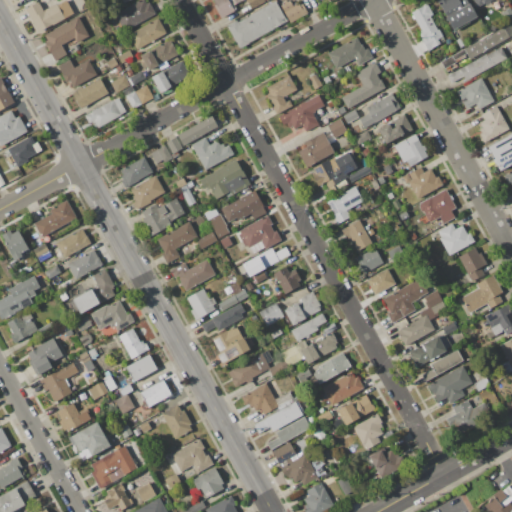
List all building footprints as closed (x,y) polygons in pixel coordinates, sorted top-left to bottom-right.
[(25,9),(38,2),(43,11),(64,0),(66,0),(74,14),(38,33),(25,9)] [(115,14),(141,0),(143,0),(146,4),(149,3),(155,13),(124,30),(115,14)] [(213,0),(242,0),(233,5),(236,10),(222,17),(213,0)] [(251,10),(246,0),(265,0),(266,2),(251,10)] [(281,5),(290,0),(293,5),(297,3),(298,5),(302,3),(308,12),(290,22),(281,5)] [(437,0),(460,0),(463,5),(469,2),(477,17),(453,29),(437,0)] [(472,0),(477,8),(490,0),(472,0)] [(227,25),(236,20),(237,22),(276,1),(287,22),(239,48),(227,25)] [(426,4),(432,14),(429,16),(437,29),(439,28),(443,35),(438,38),(440,43),(428,50),(408,13),(426,4)] [(45,35),(79,16),(89,35),(76,42),(74,38),(62,45),(67,55),(55,61),(44,42),(48,40),(45,35)] [(129,34),(158,18),(166,32),(137,48),(129,34)] [(463,49),(505,27),(510,36),(469,59),(463,49)] [(456,40),(463,37),(466,43),(460,47),(456,40)] [(328,53),(357,38),(360,44),(362,44),(365,51),(368,49),(373,57),(358,65),(354,57),(336,67),(328,53)] [(140,55),(171,39),(178,53),(148,70),(140,55)] [(447,76),(501,47),(506,58),(466,80),(463,75),(450,82),(447,76)] [(118,56),(130,50),(133,57),(121,63),(118,56)] [(107,62),(114,58),(118,65),(111,69),(107,62)] [(58,66),(70,60),(74,67),(89,59),(97,75),(71,89),(58,66)] [(164,71),(186,59),(194,73),(171,85),(164,71)] [(98,62),(102,60),(106,67),(101,69),(98,62)] [(341,98),(363,86),(356,73),(375,63),(380,72),(376,74),(380,81),(381,80),(385,87),(347,107),(341,98)] [(130,78),(142,71),(146,79),(134,85),(130,78)] [(151,76),(162,71),(171,88),(160,94),(151,76)] [(308,78),(316,73),(322,85),(314,90),(308,78)] [(109,82),(124,75),(130,85),(115,93),(109,82)] [(289,75),(296,89),(282,97),(285,102),(289,100),(292,105),(277,114),(268,97),(269,96),(268,93),(269,92),(267,87),(289,75)] [(323,78),(328,76),(331,81),(326,84),(323,78)] [(455,91),(481,77),(494,100),(478,109),(475,103),(464,109),(455,91)] [(0,78),(1,78),(14,102),(0,109),(0,78)] [(72,93),(100,78),(108,93),(80,108),(72,93)] [(136,91),(146,85),(153,98),(142,104),(136,91)] [(358,118),(369,112),(367,107),(392,93),(400,108),(363,128),(358,118)] [(83,116),(117,97),(125,113),(98,128),(94,120),(87,124),(83,116)] [(278,116),(306,101),(319,124),(306,131),(302,124),(294,129),(292,126),(288,128),(285,123),(283,124),(278,116)] [(482,113),(497,105),(509,127),(484,141),(480,134),(483,132),(481,128),(483,127),(480,122),(485,119),(482,113)] [(0,115),(11,109),(16,118),(18,117),(27,132),(0,146),(0,115)] [(344,115),(355,109),(358,116),(347,122),(344,115)] [(378,130),(405,115),(412,129),(385,143),(378,130)] [(176,135),(212,116),(218,126),(182,146),(176,135)] [(327,125),(340,118),(347,131),(334,138),(327,125)] [(354,137),(367,130),(371,137),(358,144),(354,137)] [(303,143),(323,133),(334,153),(307,167),(298,151),(305,147),(303,143)] [(394,145),(415,133),(422,145),(424,144),(427,149),(425,150),(427,156),(410,165),(407,160),(403,162),(394,145)] [(488,147),(511,133),(511,164),(501,170),(488,147)] [(7,149),(32,135),(35,142),(37,141),(42,150),(27,158),(29,160),(17,167),(7,149)] [(167,141),(175,136),(182,148),(174,153),(167,141)] [(191,145),(206,137),(210,145),(217,140),(220,145),(223,143),(225,147),(228,145),(233,153),(205,169),(191,145)] [(151,154),(165,146),(172,158),(164,162),(163,160),(156,164),(151,154)] [(361,151),(368,147),(371,154),(365,157),(361,151)] [(313,168),(328,160),(329,162),(349,152),(357,167),(346,172),(351,182),(331,192),(326,182),(319,186),(312,174),(315,172),(313,168)] [(119,169),(143,156),(152,173),(128,186),(119,169)] [(199,181),(236,160),(249,184),(232,194),(230,190),(216,198),(210,188),(208,189),(206,186),(203,188),(199,181)] [(349,176),(368,166),(371,171),(352,181),(349,176)] [(402,177),(421,166),(424,172),(430,169),(435,179),(439,177),(443,185),(417,199),(408,182),(405,183),(402,177)] [(503,176),(511,171),(511,186),(510,183),(508,184),(503,176)] [(130,188),(155,175),(164,192),(150,200),(151,202),(137,210),(133,202),(135,201),(133,196),(134,195),(130,188)] [(174,183),(183,178),(186,183),(177,188),(174,183)] [(371,181),(375,179),(379,187),(375,190),(371,181)] [(178,190),(186,185),(196,203),(188,208),(178,190)] [(328,202),(355,187),(363,200),(346,210),(350,217),(337,224),(333,216),(335,215),(328,202)] [(418,204),(445,189),(455,207),(451,209),(455,217),(443,223),(439,216),(428,222),(418,204)] [(221,209),(254,190),(266,212),(255,219),(251,213),(239,220),(237,217),(228,221),(221,209)] [(138,212),(155,202),(161,214),(165,212),(162,206),(176,198),(184,213),(169,222),(171,224),(151,235),(138,212)] [(392,201),(397,199),(400,205),(395,207),(392,201)] [(49,209),(67,200),(76,217),(41,236),(34,223),(51,213),(49,209)] [(399,217),(407,212),(409,217),(401,222),(399,217)] [(208,219),(219,213),(229,232),(218,238),(208,219)] [(239,231),(268,215),(273,225),(270,226),(274,232),(277,231),(281,239),(265,248),(261,240),(248,248),(239,231)] [(342,229),(359,220),(371,243),(355,252),(342,229)] [(156,239),(189,221),(197,236),(175,248),(180,256),(167,263),(163,255),(165,254),(156,239)] [(438,230),(451,223),(454,229),(461,225),(466,234),(470,232),(475,241),(449,255),(439,237),(441,236),(438,230)] [(391,227),(396,224),(399,229),(394,232),(391,227)] [(56,243),(82,228),(90,242),(63,257),(56,243)] [(1,235),(10,230),(12,234),(18,230),(28,249),(26,250),(27,253),(15,260),(1,235)] [(408,234),(414,230),(417,236),(411,239),(408,234)] [(196,240),(212,232),(217,239),(201,248),(196,240)] [(220,241),(226,238),(229,243),(223,247),(220,241)] [(32,250),(44,243),(51,255),(39,262),(32,250)] [(243,264),(258,256),(262,264),(266,261),(262,254),(272,248),(274,252),(286,246),(290,254),(250,276),(243,264)] [(387,252),(399,246),(404,255),(392,261),(387,252)] [(355,258),(374,247),(383,264),(364,274),(355,258)] [(457,256),(475,247),(479,254),(481,253),(486,263),(479,266),(483,274),(470,281),(457,256)] [(68,264),(94,250),(102,264),(76,278),(68,264)] [(171,270),(184,263),(188,270),(207,259),(215,274),(185,291),(177,276),(175,277),(171,270)] [(270,275),(285,267),(288,272),(294,268),(301,280),(298,282),(300,285),(285,294),(276,277),(272,279),(270,275)] [(92,275),(105,268),(114,285),(112,286),(114,288),(112,289),(115,295),(80,314),(72,299),(98,285),(92,275)] [(43,272),(50,269),(54,276),(47,280),(43,272)] [(367,280),(387,269),(395,284),(375,295),(367,280)] [(252,278),(263,271),(267,277),(255,284),(252,278)] [(461,297),(479,287),(477,284),(493,275),(502,292),(498,294),(502,301),(490,307),(488,303),(469,312),(461,297)] [(9,289),(16,285),(15,284),(21,281),(21,282),(33,276),(39,286),(34,289),(36,293),(30,297),(33,302),(2,319),(0,315),(0,299),(11,294),(9,289)] [(243,282),(250,278),(253,284),(246,288),(243,282)] [(382,299),(421,278),(428,292),(410,302),(415,310),(392,322),(388,314),(390,313),(382,299)] [(246,290),(251,287),(254,291),(248,295),(246,290)] [(186,297),(203,288),(209,299),(213,297),(216,304),(213,306),(215,310),(195,320),(190,311),(193,310),(186,297)] [(219,304),(244,290),(247,297),(223,311),(219,304)] [(284,310),(301,301),(300,298),(312,291),(322,308),(292,325),(284,310)] [(424,298),(438,291),(442,299),(429,306),(424,298)] [(59,295),(64,292),(67,298),(63,301),(59,295)] [(90,314),(107,305),(107,306),(118,300),(127,315),(130,313),(133,320),(114,331),(110,323),(98,330),(90,314)] [(396,331),(422,317),(420,313),(442,301),(445,307),(434,313),(436,316),(429,320),(434,330),(405,346),(396,331)] [(484,316),(509,302),(511,308),(511,330),(506,333),(504,329),(494,335),(484,316)] [(201,325),(240,303),(245,312),(242,314),(243,317),(219,330),(216,326),(205,332),(201,325)] [(259,312),(276,303),(283,316),(267,326),(259,312)] [(8,322),(27,312),(37,330),(14,342),(10,335),(14,333),(8,322)] [(290,330),(322,312),(326,320),(316,326),(318,329),(296,341),(290,330)] [(73,323),(87,315),(91,324),(78,332),(73,323)] [(442,327),(454,320),(458,328),(446,334),(442,327)] [(321,329),(334,322),(336,327),(324,334),(321,329)] [(212,339),(236,325),(250,350),(224,365),(218,354),(220,353),(212,339)] [(65,331),(70,328),(73,333),(68,336),(65,331)] [(119,335),(131,328),(139,342),(142,341),(143,344),(146,343),(149,349),(132,358),(119,335)] [(269,333),(279,328),(282,333),(272,339),(269,333)] [(300,349),(331,332),(337,343),(335,345),(337,349),(309,364),(300,349)] [(408,352),(439,335),(447,350),(415,366),(408,352)] [(28,353),(38,347),(37,346),(52,337),(62,355),(49,362),(51,366),(37,374),(29,361),(31,360),(28,353)] [(511,367),(500,344),(511,338),(511,367)] [(88,351),(94,348),(98,355),(97,356),(92,358),(88,351)] [(422,375),(433,369),(431,364),(458,350),(463,360),(425,381),(422,375)] [(78,355),(86,351),(90,359),(82,363),(78,355)] [(227,372),(261,353),(269,367),(251,378),(252,380),(236,389),(227,372)] [(319,366),(343,353),(351,366),(320,383),(314,373),(321,369),(319,366)] [(126,367),(149,354),(157,368),(134,381),(126,367)] [(269,370),(285,360),(289,368),(273,377),(269,370)] [(39,379),(72,361),(78,371),(64,379),(72,393),(55,403),(47,389),(45,390),(39,379)] [(427,386),(463,367),(471,383),(461,389),(463,393),(449,401),(447,396),(436,402),(427,386)] [(296,374),(307,368),(311,375),(300,381),(296,374)] [(322,389),(352,372),(355,378),(357,377),(364,388),(332,406),(322,389)] [(102,379),(110,375),(117,387),(109,392),(102,379)] [(474,384),(487,377),(491,384),(478,391),(474,384)] [(140,392),(164,379),(172,394),(148,407),(140,392)] [(92,386),(101,381),(107,393),(99,398),(92,386)] [(241,397),(266,383),(275,399),(289,391),(293,398),(264,414),(261,409),(256,412),(253,407),(250,408),(248,404),(246,405),(241,397)] [(119,390),(129,385),(132,390),(127,393),(122,396),(119,390)] [(114,400),(122,396),(127,393),(134,407),(121,414),(114,400)] [(336,410),(366,394),(375,410),(345,426),(336,410)] [(467,400),(471,409),(484,402),(492,416),(455,436),(446,419),(457,413),(454,407),(467,400)] [(254,425),(296,401),(304,415),(273,432),(270,427),(259,434),(254,425)] [(56,412),(73,403),(77,412),(86,407),(92,418),(67,432),(66,429),(64,430),(59,421),(61,420),(56,412)] [(161,414),(177,405),(181,411),(183,410),(191,424),(189,426),(191,430),(176,439),(161,414)] [(316,416),(328,409),(333,417),(320,424),(316,416)] [(352,427),(377,413),(382,422),(380,423),(382,427),(380,428),(383,433),(377,436),(380,441),(365,450),(352,427)] [(275,433),(304,417),(310,428),(270,450),(267,444),(278,438),(275,433)] [(138,424),(146,420),(151,428),(143,433),(138,424)] [(68,437),(97,422),(110,445),(92,455),(88,447),(79,452),(75,444),(73,446),(68,437)] [(119,428),(126,425),(131,433),(124,437),(119,428)] [(313,431),(321,426),(328,438),(320,443),(313,431)] [(0,427),(1,427),(11,446),(0,451),(0,427)] [(132,430),(137,427),(141,433),(136,436),(132,430)] [(171,454),(200,439),(205,447),(202,449),(206,454),(208,453),(213,463),(198,472),(193,464),(180,471),(171,454)] [(272,452),(289,442),(296,454),(279,463),(272,452)] [(91,464),(125,445),(137,467),(100,487),(92,473),(95,471),(91,464)] [(370,456),(380,450),(382,453),(394,447),(400,457),(401,456),(406,464),(382,478),(370,456)] [(280,467),(305,453),(318,478),(304,486),(301,480),(294,483),(290,477),(286,479),(280,467)] [(0,486),(0,469),(8,465),(7,463),(17,458),(26,474),(1,488),(0,486)] [(192,480),(215,467),(226,487),(206,498),(201,487),(197,489),(192,480)] [(336,480),(347,475),(356,491),(345,497),(336,480)] [(0,511),(0,495),(28,481),(37,498),(11,511),(0,511)] [(135,489),(148,482),(155,495),(143,502),(135,489)] [(306,490),(321,482),(333,505),(319,511),(304,511),(308,509),(303,500),(309,496),(306,490)] [(107,490),(119,483),(131,504),(121,510),(117,503),(109,508),(105,502),(111,498),(107,490)] [(492,511),(496,511),(511,499),(511,484),(511,483),(502,491),(500,488),(493,494),(495,497),(484,505),(489,510),(490,509),(492,511)] [(206,511),(205,510),(231,496),(236,505),(234,506),(236,511),(206,511)] [(133,511),(159,498),(166,511),(133,511)] [(511,511),(511,499),(496,511),(511,511)] [(182,511),(202,501),(206,507),(196,511),(182,511)]
